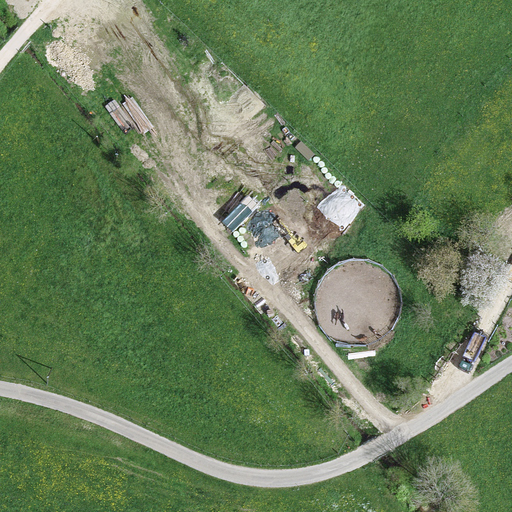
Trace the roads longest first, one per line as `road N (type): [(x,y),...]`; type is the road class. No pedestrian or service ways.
road 1 (unclassified): [(0,388),(90,415),(220,471),(291,480),(393,439),(511,363)]
road 2 (track): [(403,432),(367,404),(221,241)]
road 3 (track): [(457,399),(511,282)]
